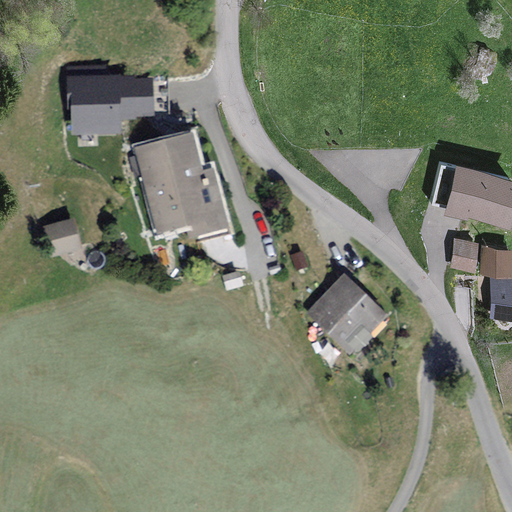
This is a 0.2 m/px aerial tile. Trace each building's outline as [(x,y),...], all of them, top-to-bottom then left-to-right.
[(136,102),(156,101),(155,72),(69,75),(71,134),(123,132),(122,118),(137,117),(136,102)] [(178,133),(126,148),(152,234),(175,227),(180,241),(218,230),(199,168),(189,171),(178,133)] [(511,175),(430,158),(420,205),(500,223),(511,175)] [(64,222),(35,229),(42,258),(71,251),(64,222)] [(465,240),(441,238),(439,268),(462,270),(465,240)] [(500,248),(472,244),(469,271),(497,274),(500,248)] [(511,278),(481,278),(481,316),(511,315),(511,278)] [(375,319),(333,280),(300,316),(342,355),(375,319)]
